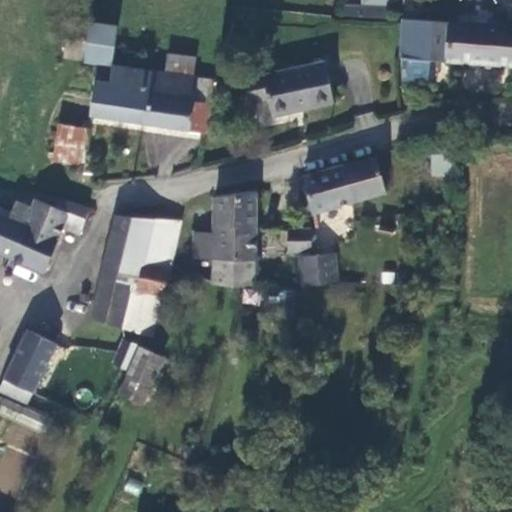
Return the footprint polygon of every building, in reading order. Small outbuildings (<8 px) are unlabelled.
[(336,4),(336,16),(398,18),(398,0),(360,0),(361,4),(336,4)] [(511,65),(511,28),(402,21),(402,57),(511,65)] [(86,61),(99,62),(109,64),(115,25),(90,22),(86,61)] [(170,54),(166,73),(194,77),(197,59),(170,54)] [(325,60),(242,78),(247,103),(267,98),(271,115),(334,101),(325,60)] [(91,117),(205,132),(214,80),(194,77),(166,73),(109,64),(99,62),(91,117)] [(85,163),(89,126),(58,121),(53,158),(85,163)] [(454,171),(452,148),(429,149),(430,174),(454,171)] [(386,192),(374,156),(336,167),(347,203),(386,192)] [(74,175),(77,182),(83,185),(90,183),(94,178),(94,171),(89,166),(82,165),(76,169),(74,175)] [(312,213),(347,203),(336,167),(301,177),(312,213)] [(253,228),(254,190),(214,196),(214,227),(253,228)] [(79,235),(87,207),(58,197),(55,207),(37,200),(29,207),(15,203),(9,219),(0,215),(0,252),(42,272),(59,227),(79,235)] [(131,286),(162,295),(168,266),(179,222),(152,218),(115,214),(90,317),(121,328),(131,286)] [(192,255),(212,259),(253,259),(253,228),(214,227),(213,233),(192,234),(192,255)] [(286,228),(286,252),(296,252),(311,250),(311,228),(286,228)] [(333,247),(311,250),(296,252),(299,280),(335,277),(333,247)] [(253,286),(253,259),(212,259),(213,282),(241,286),(253,286)] [(121,328),(123,339),(137,346),(151,343),(162,295),(131,286),(121,328)] [(27,328),(3,380),(31,394),(56,343),(27,328)] [(114,363),(128,369),(137,346),(123,339),(114,363)] [(162,356),(137,346),(128,369),(117,391),(144,402),(162,356)] [(327,381),(330,364),(313,362),(310,377),(327,381)] [(31,394),(3,380),(0,387),(0,391),(27,404),(31,394)] [(27,404),(0,391),(0,412),(43,433),(51,416),(27,404)]
